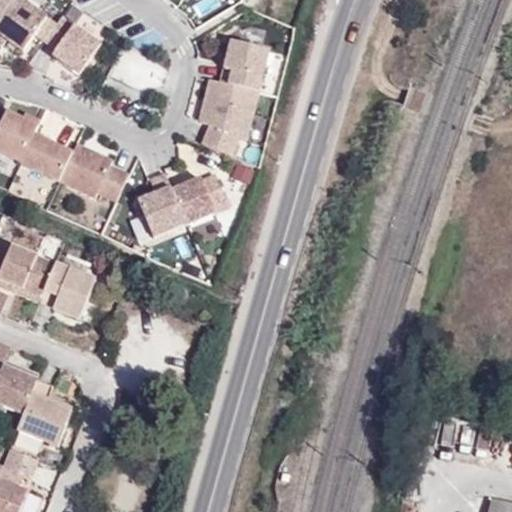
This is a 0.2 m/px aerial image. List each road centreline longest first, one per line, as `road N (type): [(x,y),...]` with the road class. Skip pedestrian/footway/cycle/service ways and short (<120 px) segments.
road 1 (tertiary): [(208,511),(352,7)]
road 2 (residential): [(0,327),(84,363),(106,396),(62,511)]
